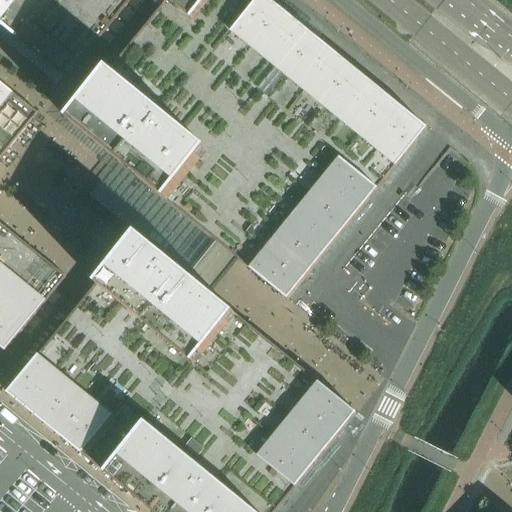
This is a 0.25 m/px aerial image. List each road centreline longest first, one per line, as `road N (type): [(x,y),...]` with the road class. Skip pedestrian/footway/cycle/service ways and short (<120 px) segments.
road 1 (residential): [(338,0),(497,130),(503,156),(487,208),(333,511)]
road 2 (secondary): [(386,0),(511,103)]
